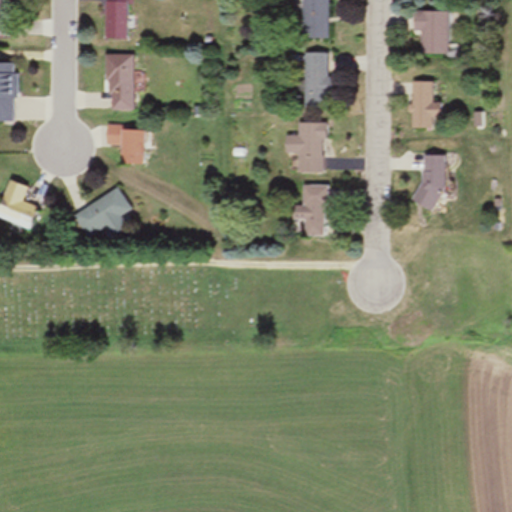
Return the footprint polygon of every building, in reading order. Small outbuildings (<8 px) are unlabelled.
[(0,0),(0,36),(21,36),(20,0),(0,0)] [(132,0),(110,0),(111,40),(133,40),(132,0)] [(333,0),(308,0),(309,40),(334,40),(333,0)] [(457,54),(457,12),(419,11),(419,33),(427,33),(427,54),(457,54)] [(308,108),(335,108),(335,54),(308,54),(308,108)] [(112,56),(112,111),(137,111),(137,56),(112,56)] [(0,63),(0,121),(23,122),(23,63),(0,63)] [(418,129),(442,128),(441,119),(451,119),(451,103),(441,103),(441,83),(417,83),(418,129)] [(292,135),(292,154),(303,154),(303,173),(331,173),(332,124),(301,123),(301,135),(292,135)] [(149,165),(150,127),(108,126),(107,146),(126,147),(125,165),(149,165)] [(452,206),(452,156),(428,156),(428,206),(452,206)] [(32,231),(40,209),(25,203),(32,187),(15,181),(1,218),(32,231)] [(334,238),(335,186),(304,186),(304,221),(314,222),(314,237),(334,238)] [(134,211),(121,190),(77,217),(91,239),(107,229),(113,238),(128,229),(121,219),(134,211)]
